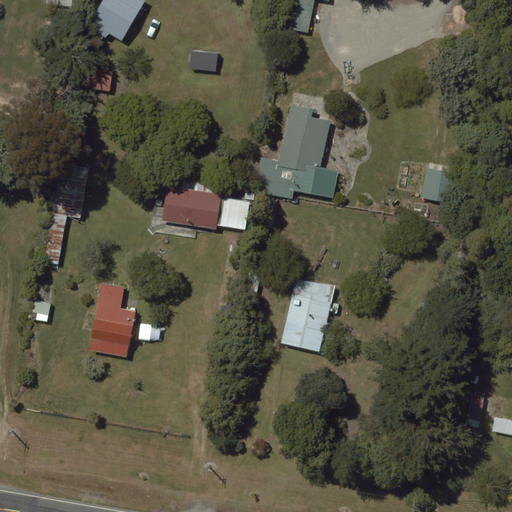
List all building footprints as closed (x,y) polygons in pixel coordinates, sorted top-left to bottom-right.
[(134,0),(102,0),(88,25),(108,36),(110,32),(122,38),(141,3),(134,0)] [(188,53),(188,66),(204,66),(204,75),(211,75),(211,66),(221,66),(221,61),(217,61),(217,53),(188,53)] [(323,159),(328,124),(275,116),(262,190),(293,195),(294,188),(338,195),(341,173),(321,170),(323,159)] [(453,169),(424,167),(421,219),(450,221),(453,169)] [(51,264),(61,265),(64,214),(82,215),(84,178),(55,177),(51,264)] [(219,224),(247,227),(250,203),(221,200),(222,185),(169,180),(164,222),(219,227),(219,224)] [(336,287),(297,279),(285,340),(324,348),(336,287)] [(120,310),(123,289),(100,285),(91,348),(129,354),(135,312),(120,310)] [(511,420),(498,419),(497,429),(511,431),(511,420)]
